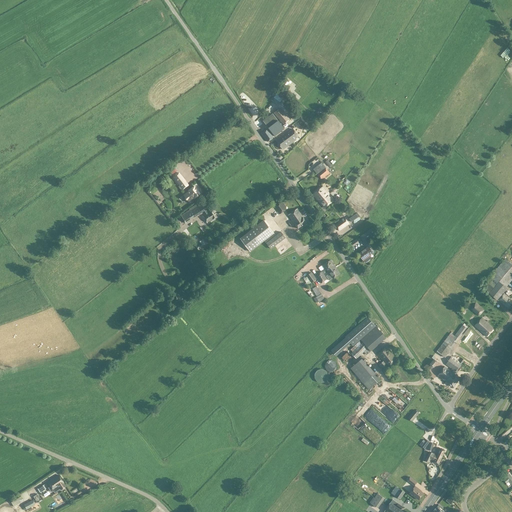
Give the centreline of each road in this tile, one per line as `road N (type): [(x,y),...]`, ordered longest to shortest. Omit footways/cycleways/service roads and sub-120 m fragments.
road 1 (unclassified): [(448,408),(166,0)]
road 2 (unclassified): [(167,511),(145,494),(0,430)]
